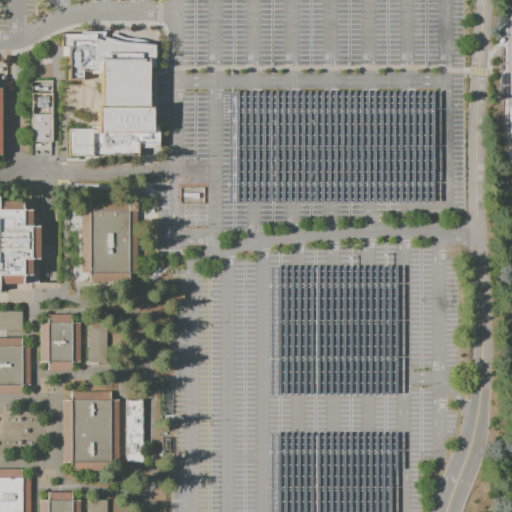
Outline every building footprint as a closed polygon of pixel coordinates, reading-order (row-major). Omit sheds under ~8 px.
[(61,33),(95,33),(95,37),(103,40),(105,34),(119,39),(157,40),(157,75),(150,74),(150,103),(153,103),(153,121),(161,122),(161,148),(152,148),(152,166),(136,166),(136,159),(67,158),(67,126),(97,126),(97,120),(97,103),(99,103),(99,72),(83,72),(83,80),(67,80),(67,57),(61,57),(61,33)] [(30,81),(51,81),(52,155),(31,155),(30,81)] [(432,92),(225,92),(225,203),(432,204),(432,92)] [(0,274),(22,274),(22,256),(30,256),(30,225),(22,225),(22,208),(0,208),(0,274)] [(89,210),(89,273),(127,273),(127,210),(89,210)] [(266,266),(267,395),(394,395),(394,266),(266,266)] [(0,312),(0,330),(20,330),(20,312),(0,312)] [(47,362),(38,362),(38,322),(45,322),(45,314),(72,314),(72,323),(79,323),(79,362),(72,362),(72,370),(47,370),(47,362)] [(87,320),(86,368),(106,368),(106,320),(87,320)] [(0,337),(20,337),(21,345),(28,345),(28,371),(29,382),(21,382),(21,393),(0,393),(0,337)] [(169,376),(157,377),(159,415),(170,415),(169,376)] [(61,462),(61,400),(70,400),(70,392),(108,392),(108,399),(121,399),(120,461),(108,461),(108,472),(70,471),(70,463),(61,462)] [(125,397),(125,462),(143,462),(143,397),(125,397)] [(267,434),(267,511),(388,511),(388,470),(394,470),(394,434),(267,434)] [(0,511),(28,511),(28,478),(20,478),(20,470),(0,470),(0,511)] [(38,511),(38,500),(47,500),(47,493),(70,492),(70,501),(80,500),(80,511),(38,511)] [(86,493),(86,511),(107,511),(107,493),(86,493)]
